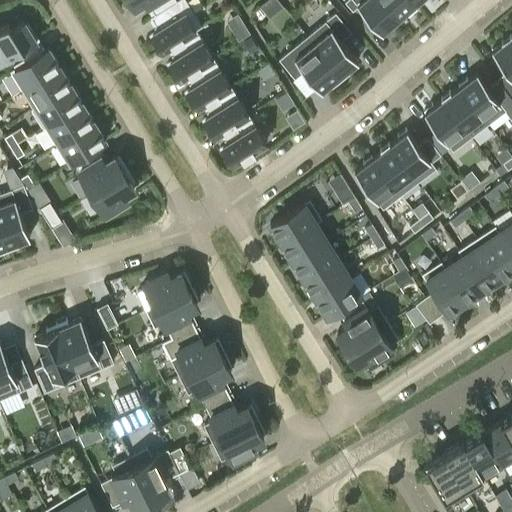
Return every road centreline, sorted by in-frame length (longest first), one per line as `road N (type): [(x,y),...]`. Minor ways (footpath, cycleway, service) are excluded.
road 1 (residential): [(226,209),(352,116),(487,0)]
road 2 (residential): [(51,0),(195,228)]
road 3 (residential): [(226,209),(103,0)]
road 4 (residential): [(195,228),(299,446)]
road 5 (residential): [(351,413),(226,209)]
road 6 (residential): [(0,289),(195,228)]
road 7 (residential): [(511,312),(351,413)]
road 8 (residential): [(511,359),(380,437)]
road 9 (residential): [(299,446),(190,511)]
